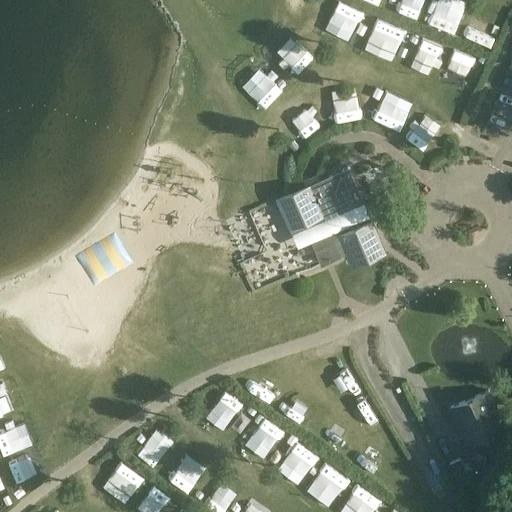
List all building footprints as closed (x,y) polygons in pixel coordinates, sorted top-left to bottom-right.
[(350,26),(358,7),(340,0),(334,0),(328,16),(350,26)] [(395,0),(393,9),(412,14),(416,0),(395,0)] [(442,1),(439,26),(457,28),(460,3),(442,1)] [(492,43),(499,24),(471,13),(464,33),(492,43)] [(382,16),(375,35),(401,45),(408,26),(382,16)] [(429,56),(436,39),(417,31),(410,49),(429,56)] [(275,56),(290,72),(306,56),(291,41),(275,56)] [(246,83),(263,100),(281,82),(264,65),(246,83)] [(320,97),(325,120),(355,114),(350,91),(320,97)] [(398,123),(402,98),(372,93),(368,118),(398,123)] [(428,152),(444,133),(425,116),(409,135),(428,152)] [(299,143),(315,126),(305,117),(290,135),(299,143)] [(347,170),(306,188),(279,199),(296,238),(283,244),(295,272),(346,250),(351,263),(385,249),(372,219),(368,220),(367,218),(346,225),(337,205),(358,196),(347,170)] [(286,409),(301,387),(281,373),(266,395),(286,409)] [(241,426),(255,402),(235,390),(221,414),(241,426)] [(505,426),(488,390),(449,407),(465,444),(505,426)] [(264,409),(245,433),(271,453),(290,428),(264,409)] [(339,444),(355,424),(336,410),(321,429),(339,444)] [(153,431),(140,454),(161,465),(173,443),(153,431)] [(280,460),(303,475),(320,449),(298,434),(280,460)] [(386,478),(402,461),(382,443),(367,459),(386,478)] [(120,458),(110,483),(135,493),(145,468),(120,458)] [(448,462),(458,486),(470,481),(460,458),(448,462)] [(175,478),(195,488),(204,470),(184,461),(175,478)] [(332,461),(324,477),(342,487),(351,471),(332,461)] [(209,496),(225,511),(246,486),(230,472),(209,496)] [(346,507),(352,511),(372,511),(384,496),(363,482),(346,507)] [(167,486),(152,504),(160,511),(170,511),(182,498),(167,486)] [(254,494),(241,511),(268,511),(272,507),(254,494)]
